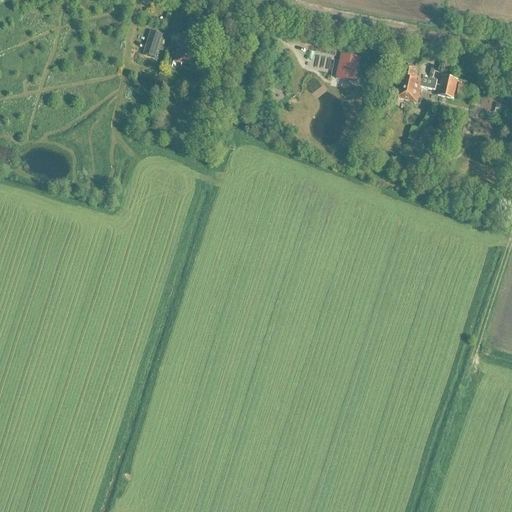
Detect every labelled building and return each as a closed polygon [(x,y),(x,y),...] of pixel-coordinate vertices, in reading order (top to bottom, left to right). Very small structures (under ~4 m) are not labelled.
[(204,42),(209,27),(190,21),(186,36),(183,35),(173,64),(197,71),(206,43),(204,42)] [(155,60),(162,37),(150,33),(143,56),(155,60)] [(356,85),(361,59),(341,55),(335,80),(356,85)] [(232,73),(235,61),(224,58),(221,70),(232,73)] [(416,81),(418,69),(403,66),(401,77),(399,77),(394,100),(418,105),(423,82),(416,81)] [(453,101),(458,82),(442,79),(438,98),(453,101)] [(471,101),(474,88),(459,85),(456,98),(471,101)]
